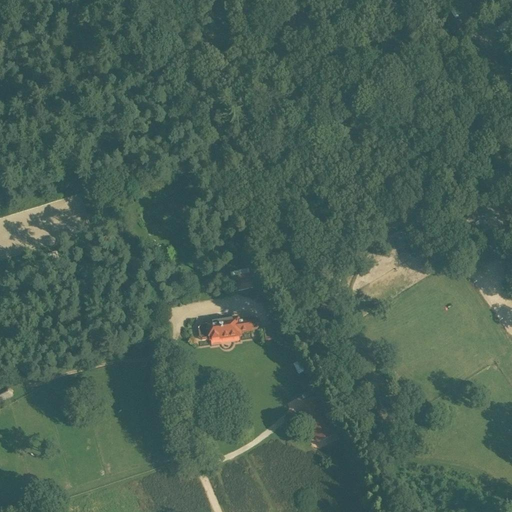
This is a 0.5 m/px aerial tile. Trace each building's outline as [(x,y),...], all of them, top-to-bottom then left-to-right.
[(232,278),(234,292),(252,288),(249,275),(232,278)] [(238,317),(207,322),(208,332),(200,333),(201,340),(210,339),(210,340),(240,335),(240,332),(252,330),(250,319),(238,320),(238,317)] [(299,361),(293,364),(298,375),(304,371),(299,361)] [(0,403),(11,398),(13,394),(11,390),(7,389),(0,391),(0,403)] [(317,403),(304,409),(321,441),(334,435),(317,403)]
